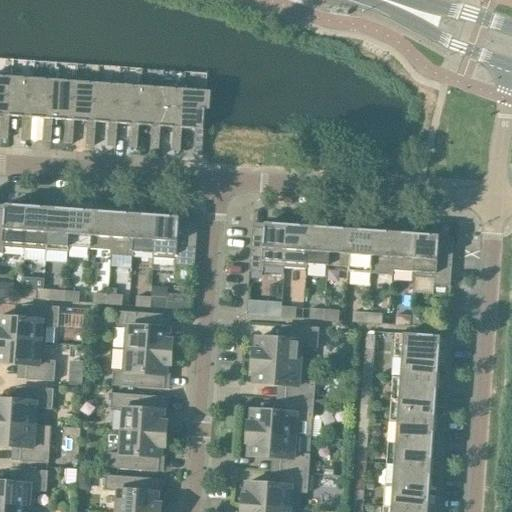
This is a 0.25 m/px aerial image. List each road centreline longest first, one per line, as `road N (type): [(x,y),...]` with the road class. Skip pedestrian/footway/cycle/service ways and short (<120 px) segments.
road 1 (residential): [(217,180),(194,511)]
road 2 (residential): [(493,200),(472,511)]
road 3 (residential): [(493,200),(217,180)]
road 4 (residential): [(217,180),(0,163)]
road 5 (tertiary): [(391,3),(456,47),(511,66)]
road 6 (tertiary): [(511,27),(391,3)]
